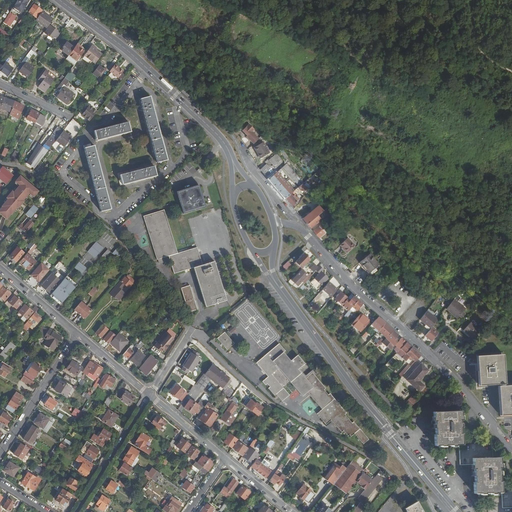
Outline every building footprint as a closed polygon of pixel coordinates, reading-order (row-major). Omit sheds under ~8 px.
[(29,1),(27,0),(17,0),(15,4),(11,10),(18,15),(23,8),(29,1)] [(35,0),(27,0),(29,1),(23,8),(25,9),(30,2),(33,4),(35,0)] [(42,10),(34,5),(29,12),(36,18),(42,10)] [(36,20),(47,28),(53,19),(43,11),(36,20)] [(9,27),(16,17),(10,12),(3,22),(9,27)] [(45,33),(49,36),(53,39),(58,32),(50,26),(45,33)] [(0,35),(7,39),(10,35),(0,29),(0,35)] [(68,55),(74,48),(66,42),(63,47),(64,48),(62,51),(68,55)] [(79,49),(76,46),(69,55),(77,61),(83,52),(79,49)] [(96,49),(93,46),(85,56),(95,63),(102,55),(95,50),(96,49)] [(33,54),(34,52),(30,50),(26,56),(29,58),(29,59),(33,54)] [(29,58),(26,56),(17,67),(20,69),(25,62),(29,58)] [(12,68),(4,62),(2,65),(0,67),(0,70),(7,75),(12,68)] [(19,71),(28,77),(34,69),(25,62),(20,69),(19,71)] [(103,69),(98,65),(92,72),(97,77),(99,75),(100,76),(106,69),(104,68),(103,69)] [(120,70),(114,65),(108,73),(117,80),(119,78),(121,80),(125,75),(123,73),(124,71),(121,68),(120,70)] [(59,69),(57,72),(62,75),(65,77),(67,75),(59,69)] [(46,70),(40,78),(43,80),(41,82),(38,87),(45,93),(54,80),(47,75),(49,72),(46,70)] [(65,77),(70,82),(75,76),(69,71),(67,75),(65,77)] [(62,86),(59,90),(60,91),(56,97),(66,105),(74,94),(64,87),(62,86)] [(167,159),(150,96),(140,99),(157,162),(167,159)] [(4,100),(1,108),(11,113),(15,102),(5,98),(4,100)] [(25,107),(15,102),(11,113),(10,115),(15,117),(16,116),(19,117),(25,107)] [(81,115),(89,121),(96,111),(93,109),(95,106),(91,103),(86,109),(85,108),(83,111),(84,112),(81,115)] [(35,122),(40,115),(31,110),(26,118),(35,123),(35,122)] [(45,117),(40,114),(40,115),(35,122),(43,127),(46,121),(44,119),(45,117)] [(24,122),(33,127),(35,123),(26,118),(24,122)] [(131,131),(128,121),(94,130),(96,141),(131,131)] [(245,135),(254,144),(261,138),(252,129),(253,127),(250,124),(243,131),(246,134),(245,135)] [(25,162),(34,169),(56,141),(63,131),(58,127),(42,147),(38,143),(35,147),(25,162)] [(63,131),(56,141),(64,147),(72,137),(64,131),(63,131)] [(270,152),(262,143),(255,149),(263,159),(270,152)] [(110,209),(94,145),(85,148),(101,211),(110,209)] [(267,164),(260,170),(285,198),(291,193),(294,190),(278,172),(267,164)] [(157,175),(154,165),(120,174),(123,184),(157,175)] [(14,171),(10,168),(8,171),(3,167),(0,170),(0,177),(7,183),(13,175),(12,174),(14,171)] [(38,190),(20,175),(14,181),(19,185),(13,191),(12,190),(6,197),(8,198),(2,205),(2,206),(0,208),(0,213),(7,219),(29,192),(33,196),(38,190)] [(305,195),(309,189),(303,182),(298,187),(303,191),(301,192),(305,195)] [(196,195),(201,193),(198,184),(176,192),(183,213),(205,206),(202,198),(198,199),(196,195)] [(291,193),(285,198),(292,206),(297,201),(297,200),(299,199),(297,196),(295,198),(291,193)] [(62,196),(59,194),(51,203),(54,205),(62,196)] [(36,208),(33,204),(32,205),(26,213),(30,216),(36,208)] [(316,216),(324,210),(319,205),(303,219),(307,224),(316,216)] [(177,253),(163,210),(142,216),(156,259),(158,259),(159,263),(163,261),(161,258),(168,256),(174,273),(193,267),(206,307),(227,300),(214,261),(203,264),(197,247),(177,253)] [(307,224),(310,228),(320,220),(316,216),(307,224)] [(26,233),(27,232),(34,223),(27,217),(19,226),(26,233)] [(326,227),(323,224),(313,232),(319,238),(325,233),(323,230),(326,227)] [(28,251),(29,251),(37,241),(34,238),(25,249),(28,251)] [(353,247),(345,239),(338,245),(345,254),(353,247)] [(103,248),(96,242),(87,252),(94,258),(103,248)] [(23,252),(17,247),(10,255),(13,258),(12,259),(15,262),(23,252)] [(108,249),(102,255),(105,258),(110,251),(108,249)] [(112,253),(118,257),(121,253),(116,249),(112,253)] [(27,253),(20,261),(29,269),(36,261),(27,253)] [(294,262),(300,269),(309,260),(303,253),(294,262)] [(364,274),(368,278),(376,270),(372,267),(375,264),(366,254),(363,257),(361,259),(355,264),(358,267),(360,266),(366,272),(364,274)] [(288,261),(283,266),(286,270),(292,265),(288,261)] [(79,262),(74,268),(81,274),(86,268),(79,262)] [(49,269),(41,263),(31,274),(39,281),(49,269)] [(310,270),(313,273),(318,268),(314,265),(310,270)] [(358,267),(364,274),(366,272),(360,266),(358,267)] [(53,273),(59,280),(62,277),(57,270),(53,273)] [(291,280),(297,286),(308,276),(302,270),(291,280)] [(49,297),(59,306),(62,302),(77,285),(70,280),(75,275),(71,271),(49,297)] [(319,274),(310,282),(317,289),(328,279),(321,272),(319,274)] [(59,280),(51,273),(41,285),(49,292),(59,280)] [(128,277),(127,275),(123,280),(124,281),(123,282),(129,287),(135,281),(129,275),(128,277)] [(299,284),(302,287),(309,278),(308,276),(299,284)] [(125,286),(120,282),(110,293),(119,301),(125,294),(121,290),(125,286)] [(322,290),(331,298),(338,290),(329,282),(322,290)] [(198,309),(190,286),(181,288),(188,312),(198,309)] [(336,293),(339,295),(341,293),(345,288),(342,286),(336,293)] [(0,297),(5,301),(11,294),(3,288),(0,291),(0,297)] [(88,293),(92,296),(96,291),(93,288),(88,293)] [(335,300),(341,305),(343,303),(347,298),(341,293),(339,295),(335,300)] [(17,309),(22,302),(15,296),(9,303),(17,309)] [(343,303),(351,309),(352,307),(358,300),(354,296),(350,300),(348,298),(347,298),(343,303)] [(362,304),(358,300),(352,307),(356,311),(357,310),(362,304)] [(457,300),(453,304),(449,310),(459,320),(462,317),(464,318),(466,316),(464,314),(468,310),(457,300)] [(82,301),(74,310),(80,314),(87,306),(82,301)] [(361,314),(366,308),(362,304),(357,310),(361,314)] [(34,314),(39,309),(35,306),(32,310),(25,305),(19,312),(27,319),(33,313),(34,314)] [(80,314),(85,318),(92,310),(87,306),(80,314)] [(37,315),(41,311),(39,309),(34,314),(25,324),(29,328),(35,321),(38,323),(41,319),(37,315)] [(429,310),(421,319),(432,329),(434,326),(440,320),(429,310)] [(485,311),(479,317),(487,325),(493,319),(485,311)] [(346,332),(354,339),(369,321),(365,317),(361,314),(346,332)] [(371,325),(378,331),(385,324),(378,317),(371,325)] [(473,340),(480,332),(470,323),(463,331),(473,340)] [(108,329),(103,324),(96,332),(101,337),(108,329)] [(385,324),(378,331),(386,338),(393,331),(385,324)] [(432,329),(426,336),(433,342),(441,333),(434,326),(432,329)] [(57,343),(62,334),(49,327),(44,337),(57,343)] [(110,343),(116,335),(110,331),(104,339),(109,343),(110,343)] [(382,343),(391,350),(395,346),(398,342),(396,340),(399,337),(393,331),(386,338),(383,341),(382,343)] [(173,339),(165,332),(154,345),(161,352),(164,349),(165,350),(169,346),(168,345),(173,339)] [(234,343),(224,332),(217,338),(227,350),(234,343)] [(346,332),(344,333),(352,340),(354,339),(346,332)] [(128,341),(118,333),(116,335),(110,343),(119,351),(128,341)] [(394,350),(398,353),(401,349),(407,343),(401,338),(398,342),(395,346),(397,348),(394,350)] [(377,348),(382,343),(383,341),(381,339),(377,344),(374,342),(373,344),(377,348)] [(11,341),(0,354),(0,355),(2,357),(13,344),(11,341)] [(410,356),(407,353),(412,347),(407,343),(401,349),(398,353),(397,353),(406,361),(410,356)] [(286,351),(279,344),(256,363),(263,371),(264,370),(269,376),(262,382),(265,386),(267,384),(270,388),(268,389),(274,396),(276,395),(282,402),(290,395),(272,374),(279,369),(302,397),(307,393),(322,410),(316,414),(325,425),(331,421),(341,433),(343,431),(347,437),(349,435),(351,437),(354,434),(363,444),(369,440),(354,422),(352,423),(345,415),(346,414),(330,394),(328,395),(324,390),(326,389),(312,373),(306,379),(299,371),(306,365),(298,356),(294,359),(291,361),(284,353),(286,351)] [(134,351),(129,347),(123,354),(128,358),(134,351)] [(410,356),(415,361),(421,355),(412,347),(407,353),(410,356)] [(145,356),(138,350),(130,360),(137,366),(142,359),(145,356)] [(200,354),(195,350),(193,353),(191,352),(184,364),(185,365),(182,369),(188,373),(190,370),(192,372),(201,358),(198,357),(200,354)] [(151,355),(148,352),(145,356),(142,359),(145,361),(151,355)] [(151,355),(145,361),(139,369),(147,376),(155,367),(153,366),(158,360),(151,355)] [(500,386),(503,385),(501,355),(479,356),(480,386),(491,385),(500,385),(500,386)] [(77,376),(82,368),(72,361),(67,369),(77,376)] [(25,376),(33,381),(41,368),(31,362),(26,371),(28,372),(25,376)] [(94,364),(90,362),(83,372),(87,375),(89,372),(94,364)] [(102,369),(94,364),(89,372),(97,377),(102,369)] [(428,371),(421,364),(407,379),(410,381),(409,383),(418,392),(423,386),(418,381),(428,371)] [(8,374),(11,370),(3,365),(0,369),(0,374),(4,377),(7,373),(8,374)] [(227,387),(232,381),(216,368),(217,367),(214,365),(213,366),(206,375),(204,373),(197,384),(201,387),(208,377),(211,379),(225,390),(227,387)] [(399,376),(401,378),(411,366),(409,365),(399,376)] [(63,378),(75,385),(77,381),(66,374),(63,378)] [(110,387),(115,379),(107,374),(100,386),(104,388),(106,385),(110,387)] [(196,382),(185,375),(183,378),(194,385),(196,382)] [(32,386),(35,382),(33,381),(25,376),(24,376),(21,380),(25,383),(26,382),(32,386)] [(208,377),(201,387),(204,390),(211,379),(208,377)] [(97,389),(101,379),(97,378),(93,387),(97,389)] [(66,396),(71,389),(59,381),(55,389),(66,396)] [(183,402),(188,395),(177,384),(171,391),(179,399),(179,398),(183,402)] [(511,384),(506,385),(503,385),(500,386),(502,416),(504,415),(511,414),(511,384)] [(191,391),(197,396),(202,390),(195,385),(191,391)] [(125,391),(124,390),(120,387),(115,396),(120,399),(125,391)] [(88,400),(91,396),(84,391),(82,396),(88,400)] [(135,397),(125,391),(120,399),(130,405),(135,397)] [(5,408),(13,413),(23,398),(16,392),(5,408)] [(60,398),(53,394),(51,398),(57,402),(60,398)] [(207,403),(207,402),(210,398),(204,394),(200,399),(202,400),(207,403)] [(405,404),(409,409),(419,399),(414,394),(405,404)] [(104,404),(108,406),(113,399),(108,396),(104,404)] [(57,402),(51,398),(50,397),(45,404),(52,410),(57,402)] [(196,411),(197,412),(198,410),(197,409),(199,406),(199,405),(190,399),(184,408),(194,414),(196,411)] [(246,406),(258,415),(261,412),(260,411),(263,407),(259,404),(258,405),(256,403),(251,400),(246,406)] [(221,419),(230,425),(235,417),(232,415),(237,408),(238,405),(233,401),(221,419)] [(200,413),(198,416),(200,418),(200,420),(209,426),(217,415),(212,411),(214,407),(207,402),(207,403),(203,408),(200,413)] [(112,427),(118,416),(109,410),(102,421),(112,427)] [(461,420),(461,410),(433,412),(433,421),(434,421),(434,434),(433,435),(434,446),(459,445),(459,451),(459,465),(472,465),(472,469),(474,469),(474,482),(473,482),(473,493),(501,493),(501,497),(502,508),(511,508),(511,507),(511,486),(501,487),(501,481),(499,481),(499,468),(500,468),(500,457),(493,457),(492,443),(462,444),(462,433),(460,433),(460,420),(461,420)] [(81,411),(77,418),(81,421),(85,414),(81,411)] [(0,427),(1,428),(3,429),(11,417),(3,412),(0,416),(0,427)] [(48,431),(53,422),(40,414),(34,423),(48,431)] [(153,422),(157,426),(160,428),(161,428),(163,425),(164,425),(167,422),(163,419),(162,420),(157,416),(153,422)] [(41,430),(33,425),(27,434),(35,439),(41,430)] [(213,425),(207,434),(211,436),(217,427),(213,425)] [(94,442),(102,447),(105,442),(106,443),(111,434),(103,429),(98,437),(94,442)] [(291,436),(295,440),(301,433),(297,430),(291,436)] [(134,445),(148,454),(151,450),(145,445),(147,443),(148,441),(150,438),(142,433),(134,445)] [(35,439),(27,434),(24,439),(32,444),(35,439)] [(223,442),(232,448),(238,440),(230,434),(223,442)] [(302,435),(288,457),(297,463),(311,441),(302,435)] [(65,438),(62,444),(67,447),(68,448),(71,442),(65,438)] [(252,442),(243,455),(244,456),(244,457),(249,461),(248,461),(251,463),(252,463),(259,454),(252,449),(257,440),(255,438),(252,442)] [(185,453),(190,445),(182,439),(177,447),(185,453)] [(270,439),(262,452),(267,455),(275,442),(270,439)] [(232,448),(232,449),(242,456),(243,455),(252,442),(250,442),(247,447),(238,440),(232,448)] [(84,457),(91,462),(99,450),(86,442),(81,450),(86,453),(84,457)] [(21,444),(18,449),(26,454),(29,449),(21,444)] [(132,447),(122,460),(131,465),(140,452),(132,447)] [(199,451),(193,447),(192,447),(187,455),(194,460),(200,452),(199,451)] [(26,454),(18,449),(14,454),(22,460),(26,454)] [(200,470),(208,459),(205,456),(203,458),(202,457),(197,463),(195,461),(193,465),(200,470)] [(212,462),(208,459),(200,470),(205,473),(207,470),(208,471),(213,465),(211,464),(212,462)] [(256,459),(251,466),(266,478),(271,471),(256,459)] [(13,477),(19,468),(9,462),(4,471),(13,477)] [(86,476),(91,468),(83,463),(78,470),(86,476)] [(127,475),(132,468),(124,463),(119,470),(127,475)] [(173,471),(178,475),(183,478),(188,472),(178,464),(173,471)] [(355,468),(349,464),(345,468),(334,484),(346,493),(357,479),(361,473),(363,470),(357,466),(355,468)] [(37,469),(35,471),(41,474),(45,467),(43,465),(40,470),(37,469)] [(324,478),(333,484),(334,484),(345,468),(341,465),(338,469),(333,466),(324,478)] [(151,479),(156,471),(153,468),(149,474),(146,472),(144,474),(151,479)] [(367,473),(363,470),(361,473),(357,479),(362,483),(362,484),(366,488),(374,478),(367,473)] [(158,483),(163,476),(156,471),(151,479),(158,483)] [(34,490),(41,479),(36,476),(36,477),(28,473),(22,483),(30,489),(30,488),(34,490)] [(279,477),(274,473),(270,480),(275,484),(275,483),(278,485),(283,478),(280,476),(279,477)] [(379,473),(357,499),(361,502),(362,503),(384,477),(379,473)] [(76,485),(77,482),(70,478),(66,484),(75,490),(77,486),(76,485)] [(195,487),(197,488),(200,483),(193,479),(190,483),(195,487)] [(228,498),(234,490),(233,489),(238,482),(234,480),(230,485),(229,484),(225,488),(224,487),(220,492),(228,498)] [(112,493),(118,485),(111,481),(106,489),(112,493)] [(140,494),(120,481),(118,483),(138,496),(140,494)] [(190,492),(195,487),(190,483),(188,482),(187,481),(182,487),(190,492)] [(310,490),(303,484),(297,492),(299,495),(298,496),(303,499),(304,499),(307,502),(309,501),(314,495),(313,494),(314,493),(310,490)] [(244,499),(250,492),(242,486),(236,493),(244,499)] [(77,500),(78,498),(72,495),(63,489),(56,500),(65,505),(71,496),(77,500)] [(165,499),(159,507),(165,511),(174,511),(175,511),(181,504),(167,494),(164,499),(165,499)] [(93,509),(98,511),(102,511),(110,501),(102,495),(93,509)] [(9,511),(14,503),(8,499),(2,507),(9,511)] [(218,511),(221,511),(228,503),(226,501),(218,511)] [(422,511),(416,501),(404,508),(406,511),(422,511)] [(359,511),(365,505),(362,503),(361,502),(352,511),(359,511)] [(250,505),(247,503),(241,510),(243,511),(246,507),(247,508),(250,505)]
